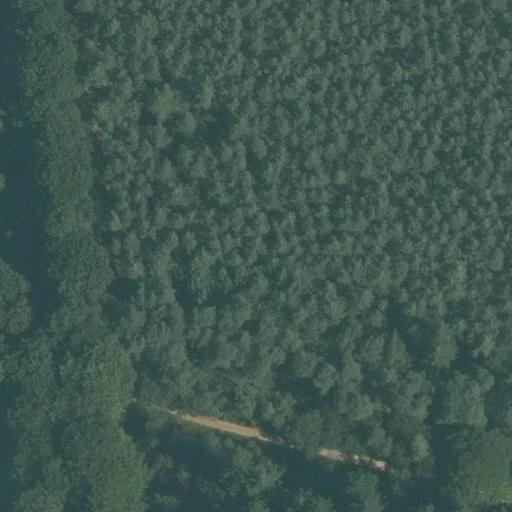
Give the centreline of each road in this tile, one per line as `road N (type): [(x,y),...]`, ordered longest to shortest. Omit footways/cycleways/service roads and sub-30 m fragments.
road 1 (track): [(67,370),(511,497)]
road 2 (track): [(67,370),(10,0)]
